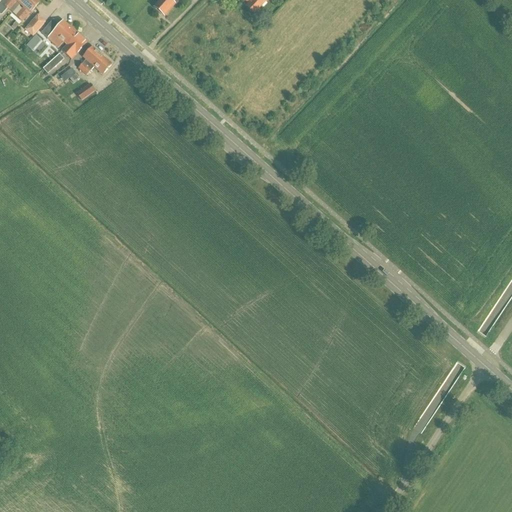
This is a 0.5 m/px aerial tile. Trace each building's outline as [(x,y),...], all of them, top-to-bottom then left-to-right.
[(13,14),(24,0),(6,0),(6,1),(5,0),(1,0),(0,1),(0,15),(2,16),(8,9),(13,14)] [(24,0),(13,14),(22,23),(30,14),(41,1),(39,0),(24,0)] [(164,17),(175,5),(169,0),(160,0),(154,8),(164,17)] [(254,14),(267,0),(243,0),(248,4),(246,7),(254,14)] [(37,16),(25,30),(33,37),(45,23),(39,17),(37,16)] [(63,43),(67,46),(78,35),(63,21),(60,25),(54,20),(42,34),(58,49),(63,43)] [(87,43),(78,35),(67,46),(62,52),(64,55),(71,60),(76,54),(87,43)] [(37,46),(31,41),(26,46),(33,51),(37,46)] [(82,73),(99,54),(92,47),(83,58),(86,61),(78,69),(82,73)] [(64,59),(60,54),(50,64),(54,68),(64,59)] [(103,76),(112,65),(99,54),(82,73),(86,77),(94,68),(103,76)] [(76,74),(70,79),(73,83),(79,79),(76,74)] [(81,102),(95,91),(90,84),(76,94),(81,102)]
